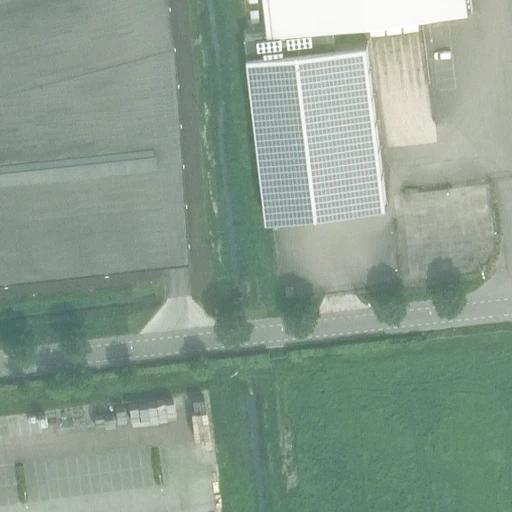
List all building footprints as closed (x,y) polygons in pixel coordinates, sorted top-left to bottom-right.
[(0,0),(0,279),(187,259),(174,59),(166,0),(0,0)] [(452,13),(472,11),(470,0),(265,0),(269,31),(245,34),(266,218),(386,204),(366,39),(335,42),(333,23),(452,9),(452,13)] [(258,8),(250,9),(252,21),(260,20),(258,8)] [(511,374),(509,343),(452,349),(463,453),(511,447),(511,374)] [(372,365),(275,376),(283,432),(379,420),(372,365)] [(363,511),(356,438),(300,443),(308,511),(363,511)]
